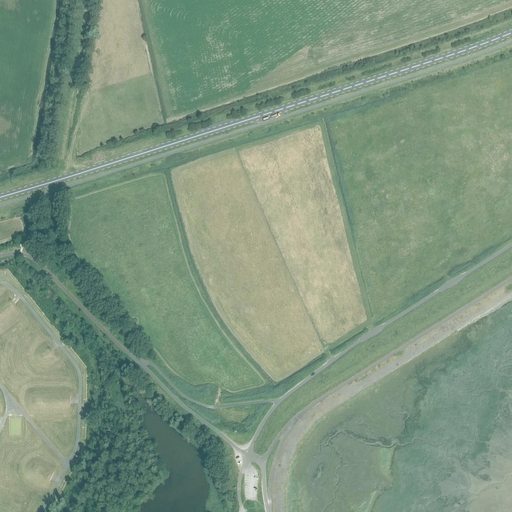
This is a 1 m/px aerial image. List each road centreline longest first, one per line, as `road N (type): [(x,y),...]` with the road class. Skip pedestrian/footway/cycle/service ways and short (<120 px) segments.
road 1 (secondary): [(0,198),(511,32)]
road 2 (unclassified): [(279,400),(511,244)]
road 3 (unclassified): [(295,421),(511,277)]
road 4 (unclassified): [(0,255),(33,260),(138,361)]
road 5 (unclassified): [(138,361),(203,405),(279,400)]
road 6 (unclassified): [(246,456),(138,361)]
